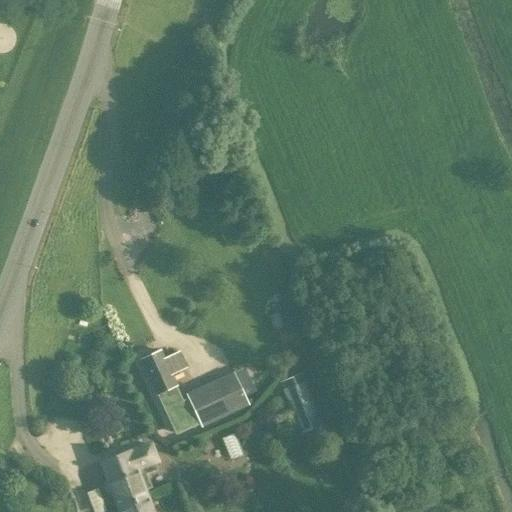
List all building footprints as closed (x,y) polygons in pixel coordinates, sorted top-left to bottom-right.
[(165,413),(167,412),(175,431),(179,429),(180,432),(245,404),(232,376),(188,396),(189,399),(182,402),(180,400),(182,399),(171,374),(185,368),(179,353),(165,360),(161,351),(141,361),(165,413)] [(304,360),(299,362),(304,374),(309,372),(304,360)] [(279,383),(299,435),(323,425),(302,373),(279,383)] [(129,450),(98,462),(99,462),(117,507),(147,496),(145,490),(151,488),(146,474),(157,470),(154,462),(156,461),(149,444),(129,452),(129,450)] [(153,511),(147,496),(117,507),(118,511),(153,511)]
